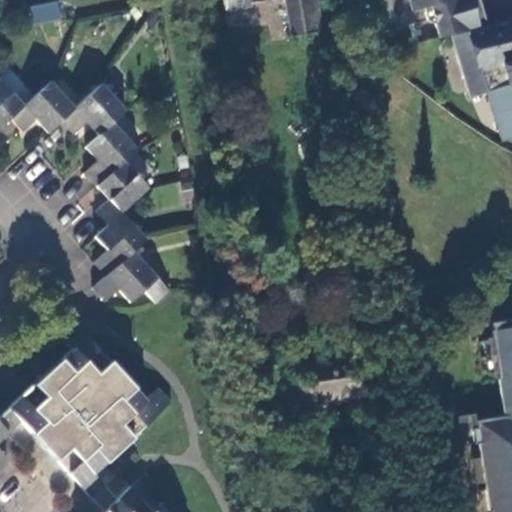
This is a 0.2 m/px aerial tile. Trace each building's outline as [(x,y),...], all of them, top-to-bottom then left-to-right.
[(221,0),(224,11),(278,0),(285,0),(293,38),(320,32),(314,0),(221,0)] [(410,0),(413,9),(425,7),(428,20),(435,18),(439,38),(487,28),(481,0),(410,0)] [(57,1),(29,5),(32,22),(60,17),(57,1)] [(511,24),(453,38),(465,77),(481,73),(481,72),(504,65),(511,62),(511,24)] [(334,50),(319,53),(323,72),(338,69),(334,50)] [(511,62),(504,65),(510,85),(487,91),(502,138),(511,135),(511,62)] [(481,72),(481,73),(487,91),(510,85),(504,65),(481,72)] [(487,91),(481,73),(465,77),(470,96),(487,91)] [(0,128),(10,119),(23,107),(0,82),(0,128)] [(75,112),(74,111),(49,83),(23,107),(10,119),(22,133),(35,122),(48,135),(61,124),(75,112)] [(101,89),(75,112),(61,124),(73,136),(86,124),(98,136),(105,131),(111,124),(124,113),(101,89)] [(135,151),(111,124),(105,131),(98,136),(85,149),(98,163),(84,175),(96,188),(123,163),(135,151)] [(147,191),(123,163),(96,188),(109,202),(96,215),(107,227),(121,215),(147,191)] [(107,253),(93,265),(105,277),(131,252),(144,241),(121,215),(107,227),(94,239),(107,253)] [(131,252),(105,277),(91,289),(104,302),(117,290),(129,303),(142,291),(153,305),(167,292),(131,252)] [(511,511),(511,321),(489,326),(490,333),(487,334),(500,420),(472,424),(473,432),(468,432),(470,447),(475,446),(485,511),(511,511)] [(101,511),(99,511),(152,511),(105,461),(106,460),(113,454),(135,434),(139,431),(159,412),(168,404),(157,390),(145,400),(143,402),(72,325),(59,337),(71,351),(0,415),(0,426),(6,433),(19,422),(101,511)] [(371,399),(365,354),(279,368),(285,412),(371,399)]
